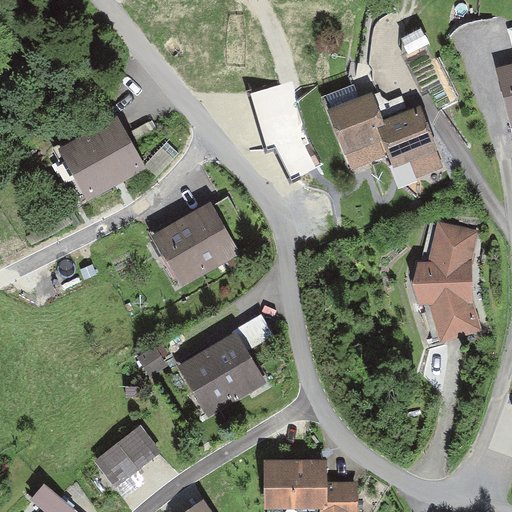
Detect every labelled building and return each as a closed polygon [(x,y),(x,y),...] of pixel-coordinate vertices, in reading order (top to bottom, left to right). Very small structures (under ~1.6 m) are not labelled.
[(425,93),(445,83),(421,36),(402,46),(425,93)] [(511,130),(511,70),(499,73),(511,130)] [(373,98),(332,114),(352,163),(389,148),(395,162),(411,156),(418,174),(441,164),(419,110),(383,125),(373,98)] [(63,151),(86,194),(141,165),(118,121),(63,151)] [(155,233),(180,279),(233,251),(209,206),(155,233)] [(443,347),(480,335),(484,334),(475,307),(475,266),(482,235),(440,226),(431,267),(420,267),(420,310),(431,311),(443,347)] [(184,367),(211,412),(262,381),(235,336),(184,367)] [(145,368),(155,379),(168,368),(158,357),(145,368)] [(141,430),(100,461),(116,481),(157,451),(141,430)] [(325,461),(266,462),(267,506),(321,505),(321,511),(356,511),(355,484),(325,485),(325,461)] [(48,511),(75,511),(44,486),(35,498),(50,511),(48,511)] [(209,511),(204,503),(189,511),(209,511)]
